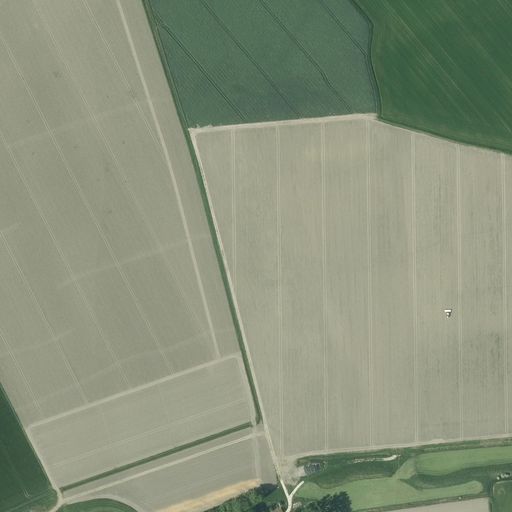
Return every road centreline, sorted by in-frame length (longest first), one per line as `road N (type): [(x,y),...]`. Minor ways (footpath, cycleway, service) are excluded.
road 1 (track): [(268,422),(70,499),(56,511)]
road 2 (track): [(287,511),(306,481),(404,454)]
